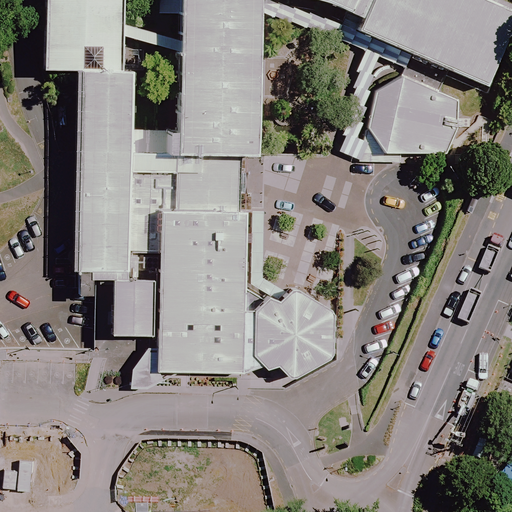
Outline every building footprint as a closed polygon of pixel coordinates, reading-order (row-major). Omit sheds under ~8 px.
[(39,0),(38,73),(73,74),(71,274),(152,276),(153,212),(235,213),(236,160),(124,158),(126,76),(111,76),(112,0),(39,0)] [(162,0),(160,149),(243,150),(245,0),(162,0)] [(511,20),(511,7),(493,0),(340,0),(350,5),(351,33),(484,90),(511,20)] [(377,159),(443,157),(456,127),(458,100),(397,75),(368,98),(363,133),(377,159)] [(282,382),(295,381),(328,362),(327,316),(296,294),(288,292),(272,305),(242,294),(241,218),(156,216),(155,285),(107,285),(106,339),(152,341),(151,372),(239,376),(257,373),(272,370),(282,382)] [(511,335),(509,334),(492,371),(511,380),(511,335)] [(0,511),(274,511),(273,498),(253,460),(244,450),(233,448),(4,440),(0,439),(0,511)]
